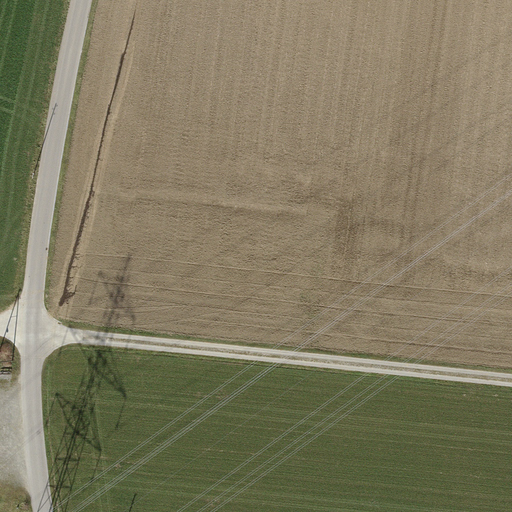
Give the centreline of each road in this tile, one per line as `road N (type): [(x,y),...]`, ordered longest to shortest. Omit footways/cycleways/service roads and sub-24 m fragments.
road 1 (unclassified): [(36,511),(17,328),(76,0)]
road 2 (track): [(511,373),(0,327)]
